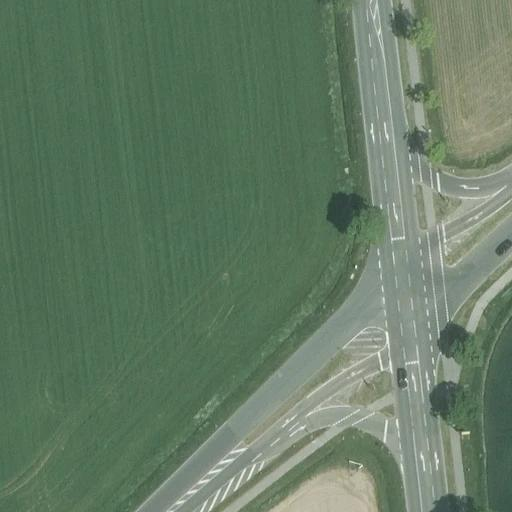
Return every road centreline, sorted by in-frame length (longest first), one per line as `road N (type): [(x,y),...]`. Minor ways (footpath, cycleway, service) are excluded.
road 1 (secondary): [(406,260),(166,511)]
road 2 (secondary): [(253,455),(299,428),(355,419),(385,430),(430,483)]
road 3 (secondary): [(253,455),(324,394),(416,339)]
road 4 (secondary): [(375,0),(394,145)]
road 5 (secondary): [(416,339),(430,483)]
road 6 (secondary): [(416,339),(511,238)]
road 7 (secondary): [(511,175),(483,188),(442,185),(394,145)]
road 8 (secondary): [(511,190),(406,260)]
